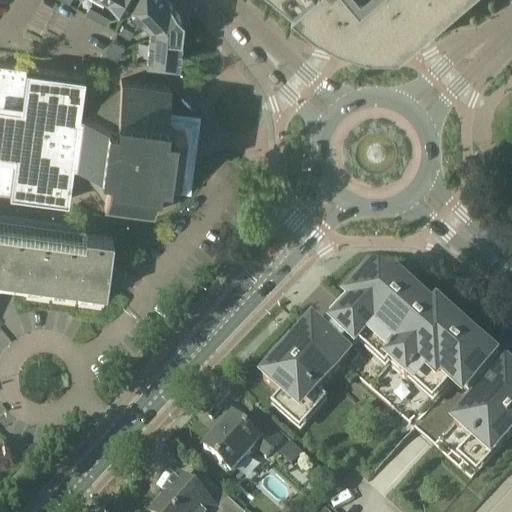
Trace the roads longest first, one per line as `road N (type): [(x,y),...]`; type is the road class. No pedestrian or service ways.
road 1 (tertiary): [(52,511),(337,194)]
road 2 (tertiary): [(333,118),(207,0)]
road 3 (residential): [(511,21),(413,114)]
road 4 (tertiary): [(511,275),(418,190)]
